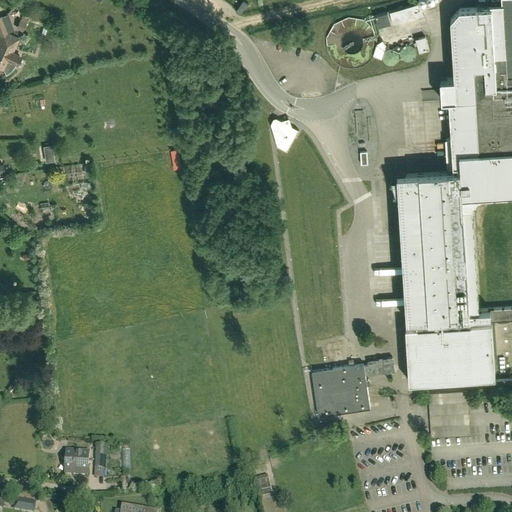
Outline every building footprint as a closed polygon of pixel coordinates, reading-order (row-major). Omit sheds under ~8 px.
[(454,171),(408,174),(417,325),(406,326),(410,381),(511,375),(511,306),(479,308),(472,195),(511,192),(511,0),(491,0),(492,7),(460,9),(451,19),(455,77),(447,78),(448,89),(441,89),(442,100),(450,100),(452,138),(446,138),(448,167),(454,167),(454,171)] [(394,23),(423,14),(420,2),(390,11),(394,23)] [(379,27),(391,24),(388,12),(375,15),(379,27)] [(15,66),(16,64),(17,65),(21,56),(12,52),(18,39),(7,34),(7,33),(12,31),(6,14),(0,16),(0,67),(3,69),(6,75),(11,71),(15,66)] [(16,28),(23,31),(27,22),(21,19),(16,28)] [(378,55),(384,39),(375,36),(370,52),(378,55)] [(429,50),(425,36),(415,39),(419,53),(429,50)] [(407,61),(410,61),(414,59),(416,56),(416,52),(415,49),(413,46),(409,45),(405,45),(402,47),(400,50),(400,54),(401,57),(403,60),(407,61)] [(393,49),(389,49),(386,50),(384,53),(383,56),(383,60),(385,63),(388,65),(392,65),(395,63),(398,61),(399,57),(398,54),(396,51),(393,49)] [(433,54),(412,70),(416,75),(437,58),(433,54)] [(437,85),(418,86),(418,97),(438,96),(437,85)] [(278,146),(287,151),(299,130),(287,123),(287,124),(279,119),(276,120),(274,125),(279,143),(278,146)] [(46,162),(54,160),(52,146),(44,147),(46,162)] [(364,363),(312,371),(319,415),(371,408),(367,385),(369,385),(369,379),(367,380),(366,374),(395,370),(393,357),(368,361),(369,364),(364,365),(364,363)] [(427,431),(466,430),(465,388),(426,389),(427,431)] [(97,444),(95,468),(104,468),(105,456),(107,457),(108,445),(97,444)] [(67,450),(65,473),(74,474),(81,474),(81,475),(88,475),(90,452),(67,450)] [(260,495),(271,492),(267,476),(256,478),(260,495)] [(34,509),(35,502),(15,499),(14,506),(34,509)]
